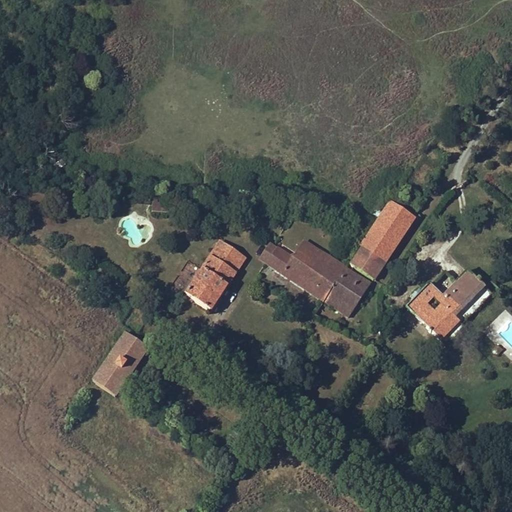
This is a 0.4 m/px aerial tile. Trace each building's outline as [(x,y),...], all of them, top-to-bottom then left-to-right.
[(324,302),(324,303),(347,318),(369,285),(351,272),(354,268),(372,280),(414,218),(413,217),(417,211),(395,196),(360,248),(347,268),(324,302)] [(168,204),(151,203),(151,213),(168,213),(168,204)] [(220,239),(185,295),(212,312),(247,257),(220,239)] [(324,302),(347,268),(304,240),(291,258),(271,244),(260,260),(324,302)] [(475,281),(468,273),(443,298),(429,285),(406,308),(423,325),(441,307),(452,318),(471,299),(469,297),(481,285),(479,283),(481,282),(477,279),(475,281)] [(167,331),(189,345),(194,337),(169,319),(167,322),(155,314),(152,320),(167,331)] [(150,349),(127,333),(95,382),(116,398),(150,349)] [(381,350),(379,351),(385,354),(387,349),(378,345),(377,348),(381,350)] [(133,422),(118,444),(161,474),(162,473),(167,477),(179,459),(175,456),(177,453),(133,422)] [(341,457),(343,454),(346,450),(330,438),(327,443),(336,449),(335,450),(334,451),(341,457)]
